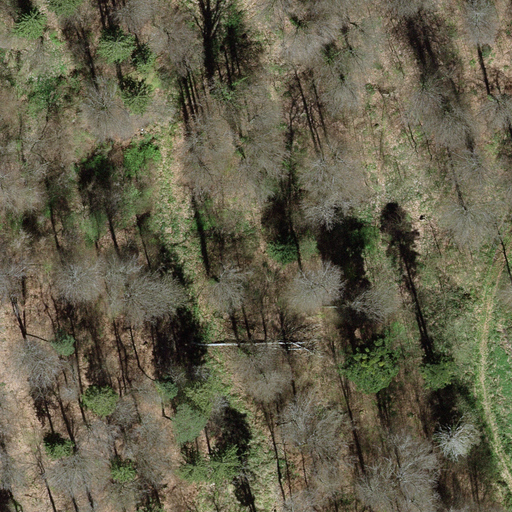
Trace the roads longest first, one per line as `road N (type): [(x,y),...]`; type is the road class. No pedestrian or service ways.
road 1 (track): [(230,511),(235,451),(183,327),(167,202),(178,87),(213,0)]
road 2 (track): [(511,225),(488,286),(480,382),(511,479)]
